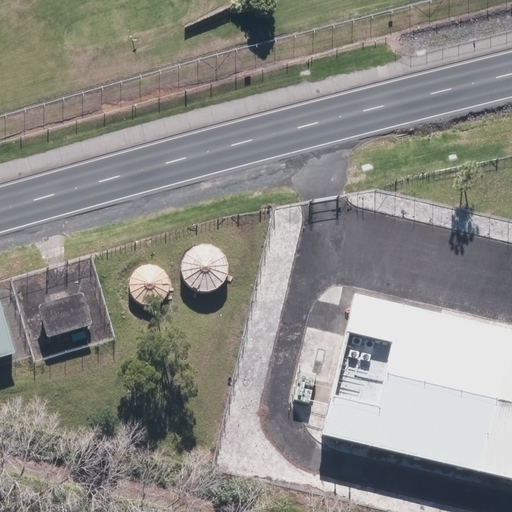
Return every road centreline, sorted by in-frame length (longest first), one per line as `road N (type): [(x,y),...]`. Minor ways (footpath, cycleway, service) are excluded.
road 1 (secondary): [(511,82),(0,222)]
road 2 (track): [(0,474),(175,511)]
